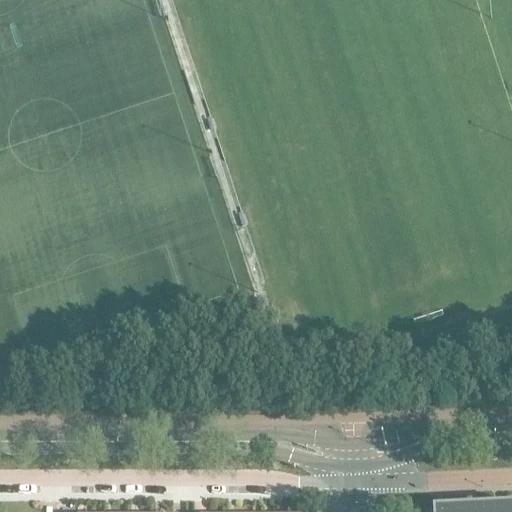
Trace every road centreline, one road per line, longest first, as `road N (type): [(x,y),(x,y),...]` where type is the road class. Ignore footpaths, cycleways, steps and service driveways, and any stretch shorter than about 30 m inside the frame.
road 1 (residential): [(0,479),(341,481)]
road 2 (secondary): [(259,442),(0,441)]
road 3 (residential): [(375,481),(511,475)]
